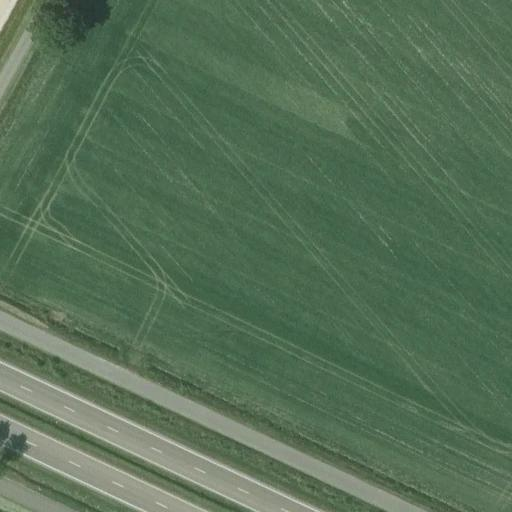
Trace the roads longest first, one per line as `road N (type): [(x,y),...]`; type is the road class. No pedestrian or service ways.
road 1 (unclassified): [(404,511),(0,322)]
road 2 (primary): [(290,511),(0,375)]
road 3 (primary): [(0,432),(168,511)]
